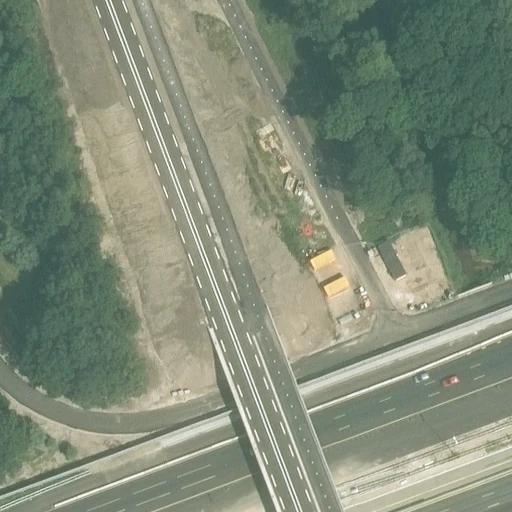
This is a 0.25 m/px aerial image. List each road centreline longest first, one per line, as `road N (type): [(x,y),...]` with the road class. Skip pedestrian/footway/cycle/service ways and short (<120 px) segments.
road 1 (unclassified): [(0,382),(15,403),(61,421),(110,428),(165,420),(511,289)]
road 2 (secondary): [(298,511),(113,0)]
road 3 (motorway): [(511,383),(167,511)]
